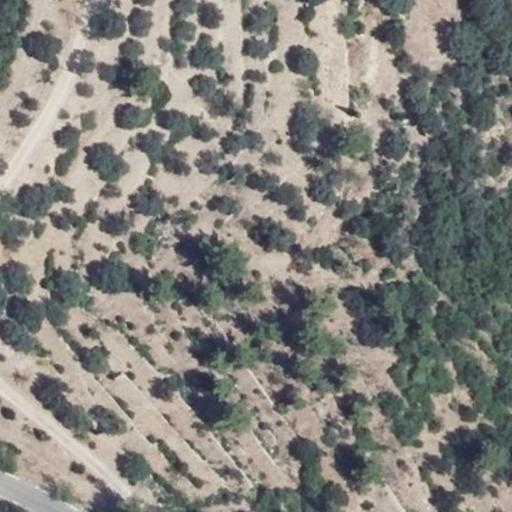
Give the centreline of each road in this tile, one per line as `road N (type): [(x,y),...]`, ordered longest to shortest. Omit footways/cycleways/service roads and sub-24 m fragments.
road 1 (track): [(137,511),(17,400),(0,369)]
road 2 (track): [(0,178),(55,97),(81,0)]
